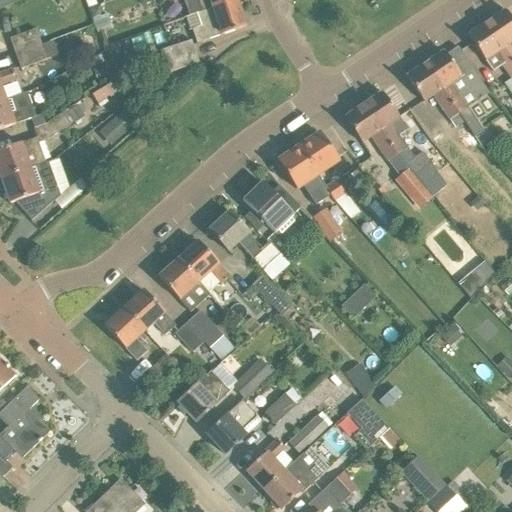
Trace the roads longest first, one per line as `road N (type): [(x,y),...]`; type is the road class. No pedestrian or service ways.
road 1 (residential): [(4,301),(106,271),(234,152),(321,94)]
road 2 (residential): [(467,0),(321,94)]
road 3 (residential): [(115,421),(4,301)]
road 4 (residential): [(207,511),(115,421)]
road 5 (residential): [(23,511),(115,421)]
